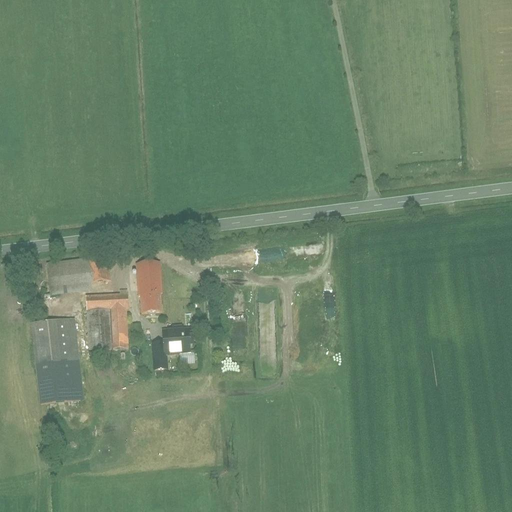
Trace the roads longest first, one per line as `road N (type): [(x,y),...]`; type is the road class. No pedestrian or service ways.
road 1 (tertiary): [(0,257),(511,193)]
road 2 (track): [(374,210),(329,0)]
